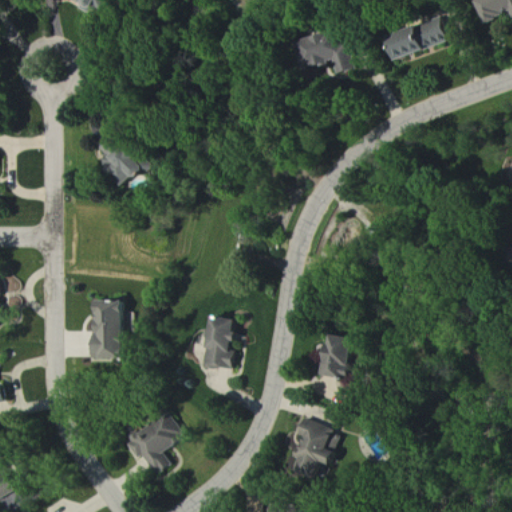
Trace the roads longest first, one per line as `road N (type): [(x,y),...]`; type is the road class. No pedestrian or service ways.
road 1 (residential): [(183,511),(218,486),(259,434),(306,241),(344,172),(409,120),(511,78)]
road 2 (residential): [(125,511),(72,438),(57,394),(56,68)]
